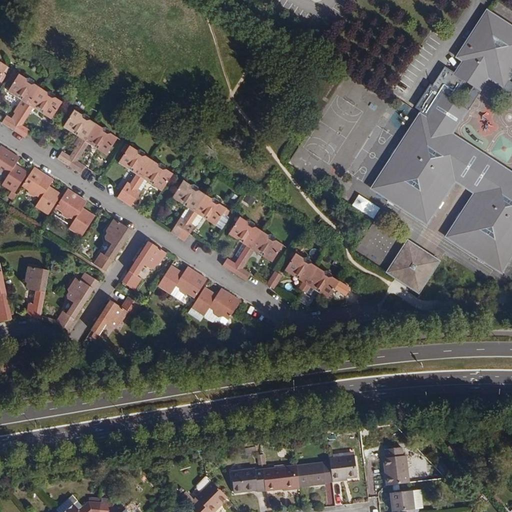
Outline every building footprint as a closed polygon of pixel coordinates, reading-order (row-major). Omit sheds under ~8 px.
[(511,83),(509,81),(511,75),(511,27),(497,17),(491,26),(482,21),(462,51),(469,55),(465,61),(456,75),(446,69),(434,87),(444,94),(416,136),(410,132),(399,149),(397,148),(393,154),(395,156),(375,187),(391,198),(390,200),(396,203),(397,202),(414,213),(429,222),(440,205),(442,207),(446,201),(444,199),(457,179),(475,191),(462,211),(460,210),(456,216),(458,217),(448,234),(479,255),(478,257),(484,260),(485,259),(501,269),(511,253),(511,83)] [(14,132),(22,119),(29,108),(40,90),(19,76),(8,94),(22,104),(12,121),(7,118),(2,125),(14,132)] [(63,104),(40,90),(29,108),(33,110),(51,121),(63,104)] [(22,119),(26,121),(33,110),(29,108),(22,119)] [(84,143),(96,125),(74,111),(63,129),(78,139),(75,140),(72,144),(73,147),(75,148),(79,151),(84,143)] [(26,121),(22,119),(14,132),(25,139),(29,133),(22,128),(26,121)] [(96,125),(84,143),(88,145),(105,157),(117,139),(96,125)] [(84,143),(79,151),(77,154),(81,157),(88,145),(84,143)] [(19,160),(0,147),(0,176),(2,176),(7,179),(2,187),(13,194),(27,173),(16,166),(19,160)] [(139,178),(150,160),(130,147),(118,165),(136,176),(139,178)] [(69,168),(77,154),(73,152),(69,158),(62,154),(58,160),(69,168)] [(77,154),(69,168),(80,175),(85,169),(77,163),(81,157),(77,154)] [(139,178),(133,188),(124,203),(131,208),(147,183),(161,193),(173,175),(173,174),(150,160),(139,178)] [(36,209),(47,216),(61,195),(50,188),(53,181),(34,169),(21,188),(27,192),(29,195),(34,198),(36,197),(41,200),(36,209)] [(136,176),(130,186),(133,188),(139,178),(136,176)] [(171,233),(178,238),(205,196),(183,182),(171,200),(187,210),(171,233)] [(124,203),(133,188),(130,186),(127,184),(118,199),(124,203)] [(86,202),(67,190),(55,209),(60,213),(63,217),(67,219),(70,219),(74,221),(69,230),(80,237),(94,216),(82,209),(86,202)] [(205,196),(178,238),(185,242),(200,218),(215,228),(227,210),(205,196)] [(249,249),(260,232),(238,218),(227,235),(246,247),(249,249)] [(131,232),(114,220),(113,222),(106,233),(107,235),(106,237),(104,240),(105,242),(111,246),(104,257),(101,255),(94,265),(105,272),(131,232)] [(401,239),(370,225),(359,248),(391,262),(401,239)] [(282,246),(260,232),(249,249),(253,252),(271,264),(282,246)] [(388,269),(420,289),(439,259),(408,238),(388,269)] [(166,254),(148,242),(122,283),(133,290),(141,279),(137,277),(144,266),(151,270),(153,270),(156,266),(159,265),(166,254)] [(242,261),(249,249),(246,247),(238,259),(242,261)] [(253,252),(249,249),(242,261),(245,263),(253,252)] [(301,283),(305,285),(316,268),(295,254),(284,272),(301,283)] [(222,266),(233,273),(242,261),(238,259),(234,265),(226,260),(222,266)] [(242,261),(233,273),(245,281),(249,275),(241,269),(245,263),(242,261)] [(183,274),(171,266),(157,287),(169,295),(174,286),(179,289),(180,292),(183,295),(187,294),(193,298),(205,279),(187,267),(183,274)] [(338,282),(316,268),(305,285),(309,288),(326,299),(333,288),(345,296),(349,289),(338,282)] [(48,273),(28,270),(26,283),(27,286),(27,290),(29,292),(36,293),(33,306),(29,305),(27,317),(40,319),(48,273)] [(282,276),(274,272),(266,285),(273,290),(282,276)] [(0,322),(12,320),(1,274),(0,274),(0,309),(0,310),(0,322)] [(93,291),(76,280),(69,291),(69,294),(66,299),(68,301),(74,305),(67,316),(63,313),(56,324),(68,331),(93,291)] [(217,295),(205,288),(191,309),(203,316),(209,308),(212,310),(213,314),(217,316),(220,315),(227,320),(239,301),(221,289),(217,295)] [(140,305),(128,298),(121,309),(110,302),(91,331),(98,336),(106,326),(111,329),(115,329),(117,326),(121,325),(129,314),(132,316),(140,305)] [(404,456),(402,448),(387,450),(388,458),(384,459),(386,469),(388,468),(390,476),(387,476),(388,485),(410,483),(407,456),(404,456)] [(330,459),(331,462),(333,482),(341,481),(341,480),(341,479),(348,478),(358,477),(356,456),(330,459)] [(315,485),(333,482),(331,462),(297,466),(300,487),(310,485),(310,483),(315,483),(315,485)] [(294,466),(264,470),(266,490),(283,488),(297,487),(294,466)] [(294,466),(297,487),(283,488),(283,490),(300,488),(300,487),(297,466),(294,466)] [(266,490),(264,470),(257,471),(257,469),(232,472),(235,493),(253,491),(253,489),(258,489),(259,491),(266,490)] [(228,497),(213,482),(197,496),(201,500),(191,508),(194,511),(214,511),(219,508),(219,506),(228,497)] [(396,511),(399,511),(420,511),(420,510),(425,509),(423,490),(414,491),(395,494),(396,501),(394,501),(394,511),(396,511)] [(101,511),(102,503),(87,503),(78,511),(72,506),(77,502),(71,496),(55,509),(57,511),(101,511)] [(121,511),(114,504),(102,503),(101,511),(128,511),(127,510),(124,511),(121,511)]
